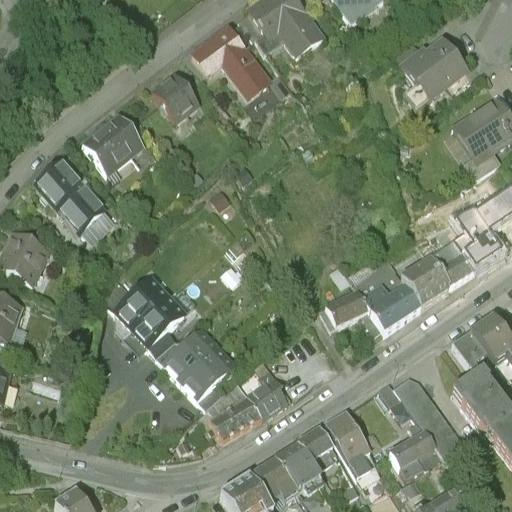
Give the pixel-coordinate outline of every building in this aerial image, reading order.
[(286,0),(278,0),(246,26),(259,42),(260,41),(263,46),(266,50),(276,42),(279,46),(278,47),(292,65),(293,64),(295,67),(322,45),(300,17),(286,0)] [(286,0),(300,17),(310,9),(302,0),(286,0)] [(327,1),(326,0),(310,0),(317,9),(327,1)] [(383,4),(379,0),(326,0),(327,1),(328,0),(337,0),(343,7),(336,13),(350,30),(383,4)] [(259,42),(246,26),(236,34),(253,54),(263,46),(260,41),(259,42)] [(269,92),(227,41),(191,70),(207,90),(220,79),(246,111),(269,92)] [(464,83),(441,54),(422,69),(419,66),(399,81),(413,99),(401,108),(414,125),(430,112),(429,111),(464,83)] [(399,81),(419,66),(412,57),(392,73),(399,81)] [(197,119),(175,92),(163,102),(162,101),(151,110),(152,111),(151,112),(173,139),(197,119)] [(511,137),(509,133),(495,112),(453,140),(473,170),(477,175),(491,165),(511,150),(511,137)] [(141,163),(117,135),(101,148),(100,147),(79,165),(104,195),(130,173),(141,163)] [(498,176),(491,165),(477,175),(473,170),(462,178),(472,194),(498,176)] [(84,211),(57,184),(33,207),(78,253),(102,229),(85,210),(84,211)] [(219,206),(208,220),(224,233),(235,218),(219,206)] [(425,246),(426,248),(453,234),(462,248),(481,277),(498,265),(488,249),(498,242),(490,229),(479,236),(471,225),(462,206),(416,228),(425,246)] [(414,251),(428,271),(433,267),(429,258),(430,257),(426,248),(425,246),(414,251)] [(428,271),(447,300),(481,277),(462,248),(433,267),(428,271)] [(46,271),(11,255),(0,277),(0,293),(27,307),(35,291),(36,291),(46,271)] [(387,309),(404,297),(399,290),(387,271),(387,270),(377,275),(378,278),(365,287),(353,296),(357,303),(361,311),(381,298),(387,309)] [(406,296),(420,318),(447,300),(428,271),(399,290),(404,297),(406,296)] [(338,301),(349,294),(338,277),(327,285),(338,301)] [(353,296),(365,287),(359,278),(346,287),(351,297),(353,296)] [(381,298),(361,311),(367,322),(380,340),(382,344),(420,318),(406,296),(404,297),(387,309),(381,298)] [(114,299),(103,326),(112,334),(131,315),(115,298),(114,299)] [(165,317),(148,300),(131,315),(112,334),(128,352),(165,317)] [(362,324),(367,322),(361,311),(357,303),(319,323),(329,341),(362,324)] [(181,334),(165,317),(128,352),(145,369),(165,350),(181,334)] [(19,328),(0,322),(0,366),(5,368),(11,350),(13,350),(19,328)] [(367,322),(362,324),(373,344),(380,340),(367,322)] [(468,344),(484,367),(492,377),(506,367),(511,375),(511,357),(490,328),(468,344)] [(468,344),(450,357),(467,380),(484,367),(468,344)] [(153,378),(173,359),(165,350),(145,369),(153,378)] [(214,369),(198,352),(181,368),(161,386),(178,404),(214,369)] [(153,378),(161,386),(181,368),(173,359),(153,378)] [(231,386),(214,369),(178,404),(195,421),(215,402),(231,386)] [(264,396),(272,390),(261,374),(250,383),(254,388),(257,386),(264,396)] [(487,391),(480,382),(450,404),(482,448),(485,445),(511,481),(511,425),(511,426),(486,392),(487,391)] [(392,399),(415,433),(433,458),(451,485),(464,460),(454,455),(456,450),(447,446),(449,441),(441,436),(443,431),(434,427),(436,422),(427,418),(430,412),(421,408),(423,403),(414,399),(417,394),(407,388),(392,399)] [(244,412),(245,413),(258,431),(261,435),(289,414),(272,390),(264,396),(244,412)] [(215,402),(195,421),(203,429),(223,410),(215,402)] [(245,413),(207,439),(209,443),(206,445),(210,451),(214,449),(220,458),(258,431),(245,413)] [(362,451),(345,423),(323,438),(346,475),(355,490),(369,481),(360,468),(368,462),(362,451)] [(433,458),(415,433),(408,437),(414,448),(388,464),(403,490),(422,481),(415,469),(433,458)] [(331,459),(318,442),(297,457),(309,474),(314,483),(331,471),(328,466),(333,463),(330,459),(331,459)] [(314,483),(309,474),(297,457),(273,474),(295,505),(301,501),(306,507),(322,495),(314,483)] [(433,458),(415,469),(422,481),(439,470),(433,458)] [(295,505),(273,474),(251,490),(265,511),(267,510),(268,511),(275,511),(278,510),(279,511),(288,511),(296,506),(295,505)] [(357,504),(344,481),(334,487),(347,510),(357,504)] [(367,511),(369,511),(389,502),(381,490),(370,496),(369,494),(360,499),(367,511)] [(261,511),(247,493),(221,511),(261,511)] [(459,511),(453,502),(442,509),(438,503),(431,508),(433,511),(459,511)]
